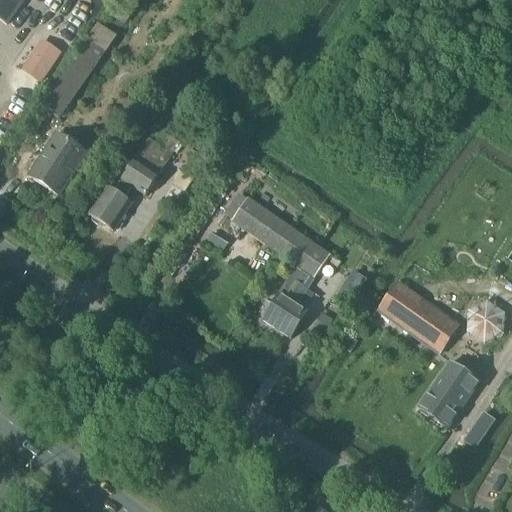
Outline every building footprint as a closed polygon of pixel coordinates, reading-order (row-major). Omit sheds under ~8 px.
[(0,0),(0,23),(7,28),(26,0),(0,0)] [(41,110),(57,122),(92,71),(91,71),(119,31),(103,21),(41,110)] [(207,138),(219,147),(232,129),(219,120),(207,138)] [(163,135),(156,146),(148,140),(113,193),(107,189),(88,218),(92,220),(92,224),(97,227),(100,226),(112,234),(131,205),(124,201),(132,189),(145,198),(159,176),(179,144),(185,136),(171,127),(165,136),(163,135)] [(29,179),(57,198),(85,154),(57,136),(29,179)] [(329,257),(305,240),(248,200),(232,222),(275,253),(296,267),(261,322),(290,341),(307,315),(296,308),(329,257)] [(376,314),(383,319),(383,318),(438,356),(458,327),(397,284),(391,279),(383,290),(390,294),(376,314)] [(503,337),(504,316),(487,304),(467,313),(466,335),(483,346),(503,337)] [(417,410),(447,431),(479,385),(449,364),(417,410)] [(463,443),(474,450),(493,422),(483,415),(463,443)]
